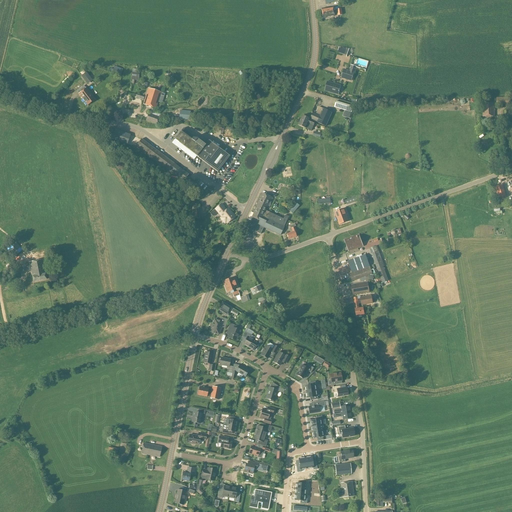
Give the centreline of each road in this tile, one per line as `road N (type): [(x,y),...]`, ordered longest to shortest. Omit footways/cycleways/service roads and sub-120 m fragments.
road 1 (unclassified): [(246,211),(139,128),(64,115),(0,91)]
road 2 (track): [(0,336),(214,279)]
road 3 (residential): [(328,235),(363,442)]
road 4 (tertiary): [(278,142),(313,61),(312,0)]
road 5 (unclassified): [(377,218),(511,170)]
road 6 (tertiary): [(171,453),(194,335)]
